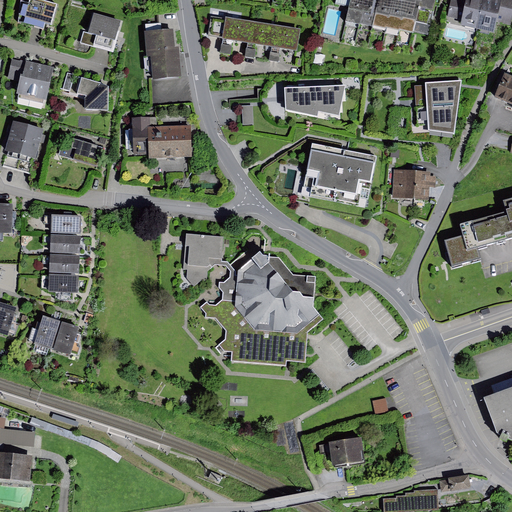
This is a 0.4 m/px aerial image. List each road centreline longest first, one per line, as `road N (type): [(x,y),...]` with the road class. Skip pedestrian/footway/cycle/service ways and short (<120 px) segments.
road 1 (residential): [(253,194),(215,209),(64,200),(0,184)]
road 2 (residential): [(253,194),(397,292),(430,346)]
road 3 (residential): [(263,507),(424,476),(483,456)]
road 4 (residential): [(186,0),(214,133),(253,194)]
road 5 (residential): [(430,346),(483,456)]
